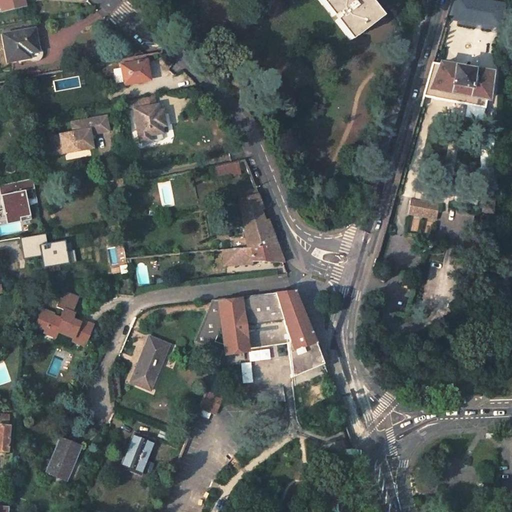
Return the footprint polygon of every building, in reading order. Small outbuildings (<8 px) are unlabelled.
[(24,0),(0,0),(3,14),(27,10),(24,0)] [(317,0),(350,43),(381,20),(366,0),(317,0)] [(455,0),(454,23),(498,27),(500,0),(455,0)] [(34,32),(3,38),(8,64),(29,60),(29,56),(38,54),(34,32)] [(145,63),(122,67),(125,86),(148,81),(145,63)] [(484,103),(489,75),(431,65),(421,99),(482,110),(483,102),(484,103)] [(162,112),(158,113),(157,107),(134,111),(139,143),(148,141),(148,136),(161,134),(161,128),(165,127),(162,112)] [(109,133),(106,117),(70,124),(72,134),(48,139),(50,152),(61,150),(62,156),(93,150),(90,137),(109,133)] [(61,150),(50,152),(52,159),(62,156),(61,150)] [(0,186),(0,236),(28,232),(21,191),(32,189),(31,181),(0,186)] [(110,184),(111,191),(124,188),(122,182),(110,184)] [(257,196),(238,203),(245,249),(276,245),(272,235),(268,223),(265,224),(260,213),(263,212),(257,196)] [(407,214),(435,220),(439,204),(428,202),(411,198),(407,214)] [(492,217),(493,202),(481,201),(480,215),(491,217),(492,217)] [(63,252),(61,240),(46,243),(44,233),(19,238),(23,258),(38,256),(40,268),(73,262),(72,251),(63,252)] [(282,265),(276,245),(245,249),(232,250),(234,265),(252,264),(252,262),(282,265)] [(234,265),(232,250),(222,251),(224,265),(234,265)] [(58,331),(72,337),(71,340),(83,345),(92,325),(79,320),(78,322),(71,319),(73,313),(71,312),(77,298),(68,294),(65,295),(63,300),(61,300),(57,308),(65,311),(62,319),(54,316),(55,314),(44,309),(37,325),(46,329),(44,333),(55,337),(58,331)] [(275,296),(288,343),(285,344),(285,345),(291,379),(297,376),(324,367),(314,344),(293,294),(275,296)] [(238,300),(238,304),(243,349),(248,349),(248,351),(285,345),(285,344),(288,343),(275,296),(238,300)] [(221,355),(243,352),(243,349),(238,304),(210,307),(195,344),(221,355)] [(151,391),(170,346),(150,338),(130,383),(151,391)] [(297,376),(300,385),(327,375),(324,367),(297,376)] [(220,403),(218,396),(207,391),(200,409),(211,414),(217,412),(220,403)] [(0,450),(8,451),(10,426),(9,426),(9,422),(0,421),(0,450)] [(155,443),(134,434),(119,468),(140,476),(155,443)] [(61,438),(46,473),(67,482),(82,448),(61,438)]
